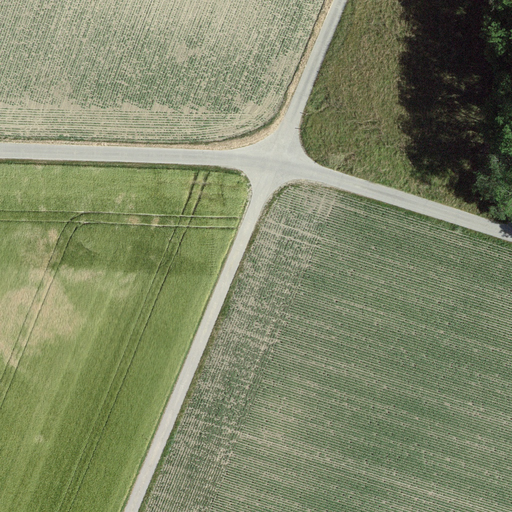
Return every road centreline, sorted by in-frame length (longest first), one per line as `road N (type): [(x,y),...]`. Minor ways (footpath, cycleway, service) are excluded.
road 1 (track): [(342,0),(131,511)]
road 2 (track): [(511,235),(244,159),(0,151)]
